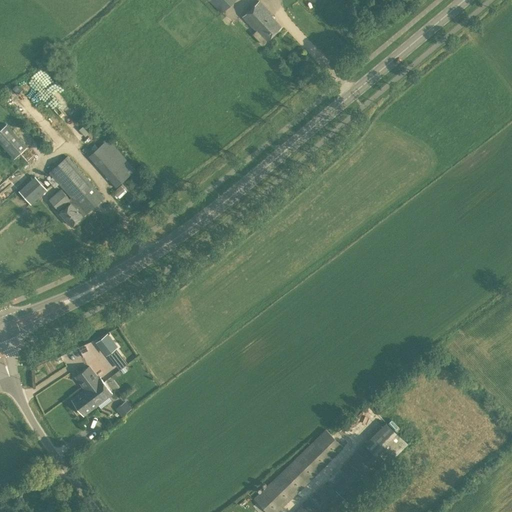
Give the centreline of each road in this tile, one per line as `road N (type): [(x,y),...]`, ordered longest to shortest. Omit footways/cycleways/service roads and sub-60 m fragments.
road 1 (secondary): [(464,0),(147,258),(0,331)]
road 2 (unclassified): [(97,511),(11,379)]
